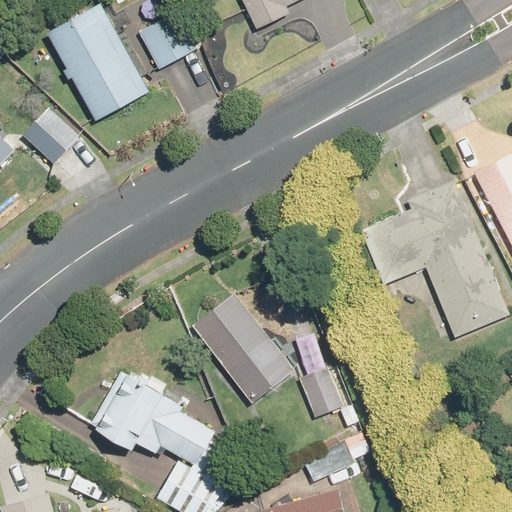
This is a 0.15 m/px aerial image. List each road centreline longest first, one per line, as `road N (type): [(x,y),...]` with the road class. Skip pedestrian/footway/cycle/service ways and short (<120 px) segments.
road 1 (tertiary): [(0,323),(129,223),(334,116)]
road 2 (tertiary): [(334,116),(491,0)]
road 3 (tertiary): [(511,42),(334,116)]
